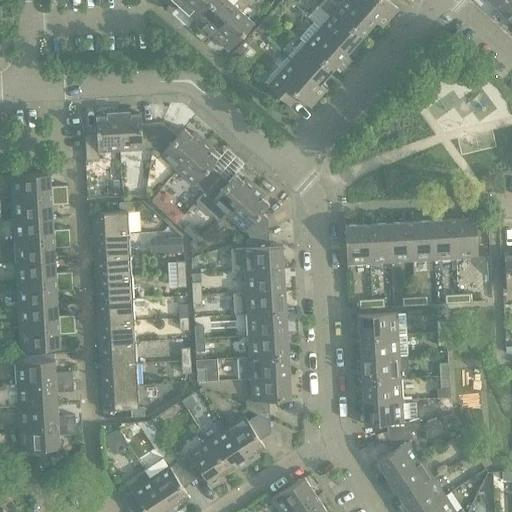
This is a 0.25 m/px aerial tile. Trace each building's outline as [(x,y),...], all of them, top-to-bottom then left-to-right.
[(186,0),(180,6),(196,21),(215,0),(186,0)] [(228,0),(215,0),(196,21),(212,35),(237,8),(232,3),(228,0)] [(237,8),(212,35),(229,50),(254,23),(242,12),(247,6),(239,0),(235,0),(232,3),(237,8)] [(331,0),(324,0),(319,6),(325,11),(334,2),(331,0)] [(331,16),(335,12),(362,36),(376,21),(377,20),(354,0),(345,0),(339,7),(334,2),(325,11),(331,16)] [(354,0),(377,20),(376,21),(383,27),(398,9),(388,0),(354,0)] [(511,0),(487,0),(501,12),(511,0)] [(511,0),(501,12),(511,21),(511,0)] [(331,16),(320,28),(348,52),(362,36),(335,12),(331,16)] [(300,38),(306,44),(334,68),(348,52),(320,28),(314,22),(300,38)] [(292,59),(292,60),(319,85),(320,84),(334,68),(306,44),(302,41),(288,56),(292,59)] [(319,85),(292,60),(291,61),(287,57),(265,82),(269,85),(268,86),(290,106),(298,96),(311,107),(327,89),(320,84),(319,85)] [(132,110),(119,111),(121,149),(154,147),(162,123),(142,124),(141,113),(132,114),(132,110)] [(121,149),(119,111),(105,112),(105,115),(96,116),(97,135),(86,136),(87,160),(99,159),(99,150),(121,149)] [(162,123),(154,147),(178,169),(204,141),(194,132),(191,134),(185,128),(177,136),(162,123)] [(204,141),(178,169),(204,192),(220,174),(211,166),(218,158),(212,152),(214,150),(204,141)] [(11,175),(13,198),(52,196),(50,173),(11,175)] [(220,174),(204,192),(196,201),(219,222),(230,215),(255,187),(245,178),(243,180),(236,174),(229,182),(220,174)] [(119,180),(108,181),(109,194),(120,194),(119,180)] [(56,186),(56,195),(69,195),(68,185),(56,186)] [(230,215),(247,231),(251,238),(269,230),(268,219),(262,213),(270,204),(263,198),(265,196),(255,187),(230,215)] [(159,191),(152,199),(165,210),(172,202),(170,201),(170,196),(166,192),(161,193),(159,191)] [(56,195),(57,205),(69,204),(69,195),(56,195)] [(52,196),(13,198),(14,219),(53,217),(52,196)] [(93,213),(94,235),(130,233),(128,211),(133,211),(133,202),(120,203),(120,212),(93,213)] [(53,217),(14,219),(15,241),(54,239),(53,217)] [(476,218),(454,219),(456,258),(478,257),(476,218)] [(454,219),(432,220),(434,259),(456,258),(454,219)] [(432,220),(411,221),(413,261),(434,259),(432,220)] [(411,221),(389,223),(391,262),(413,261),(411,221)] [(189,222),(183,229),(190,236),(194,239),(200,232),(189,222)] [(389,223),(368,224),(370,263),(391,262),(389,223)] [(370,263),(368,224),(345,225),(347,265),(370,263)] [(58,229),(59,239),(71,238),(70,228),(58,229)] [(246,240),(247,248),(270,247),(269,230),(251,238),(246,240)] [(130,233),(94,235),(95,257),(131,255),(130,233)] [(182,237),(162,238),(163,253),(183,252),(182,237)] [(59,239),(59,248),(72,247),(71,238),(59,239)] [(54,239),(15,241),(16,263),(55,260),(54,239)] [(233,271),(245,271),(284,268),(283,246),(270,247),(247,248),(232,249),(233,271)] [(131,255),(95,257),(96,279),(132,277),(131,255)] [(55,260),(16,263),(17,284),(57,282),(55,260)] [(177,262),(177,275),(186,274),(185,262),(177,262)] [(284,268),(245,271),(246,292),(285,290),(284,268)] [(61,272),(61,282),(73,281),(73,271),(61,272)] [(186,274),(177,275),(178,287),(187,287),(186,274)] [(132,277),(96,279),(98,300),(133,298),(132,277)] [(61,282),(62,291),(74,290),(73,281),(61,282)] [(57,282),(17,284),(19,306),(58,303),(57,282)] [(193,283),(193,295),(202,295),(201,282),(193,283)] [(285,290),(246,292),(234,293),(235,315),(247,314),(287,312),(285,290)] [(471,293),(458,294),(459,303),(471,302),(471,293)] [(459,303),(458,294),(446,295),(446,304),(459,303)] [(202,295),(193,295),(194,308),(203,307),(202,295)] [(428,296),(415,297),(415,305),(428,305),(428,296)] [(415,305),(415,297),(402,297),(403,306),(415,305)] [(133,298),(98,300),(99,322),(135,320),(133,298)] [(384,298),(372,299),(372,308),(385,307),(384,298)] [(372,308),(372,299),(359,300),(360,309),(372,308)] [(58,303),(19,306),(20,327),(59,325),(58,303)] [(179,305),(180,318),(189,317),(188,305),(179,305)] [(287,312),(247,314),(249,336),(288,333),(287,312)] [(358,315),(360,337),(407,335),(406,313),(398,313),(358,315)] [(63,315),(64,325),(76,324),(75,314),(63,315)] [(189,317),(180,318),(180,330),(189,330),(189,317)] [(135,320),(99,322),(100,344),(136,342),(135,320)] [(437,320),(438,333),(447,332),(446,320),(437,320)] [(64,325),(64,334),(76,334),(76,324),(64,325)] [(59,325),(20,327),(21,350),(60,347),(59,325)] [(195,326),(196,339),(205,338),(204,326),(195,326)] [(447,332),(438,333),(439,345),(447,345),(447,332)] [(288,333),(249,336),(250,357),(289,355),(288,333)] [(407,335),(360,337),(361,359),(408,356),(407,335)] [(205,338),(196,339),(196,351),(205,351),(205,338)] [(136,342),(100,344),(101,365),(137,363),(136,342)] [(181,348),(182,361),(191,360),(190,348),(181,348)] [(289,355),(250,357),(238,358),(239,379),(251,379),(290,376),(289,355)] [(408,356),(361,359),(362,380),(401,378),(409,378),(408,356)] [(16,362),(17,384),(56,382),(55,360),(16,362)] [(191,360),(182,361),(183,373),(192,373),(191,360)] [(137,363),(101,365),(103,387),(138,385),(137,363)] [(440,363),(440,376),(449,375),(448,363),(440,363)] [(206,368),(198,369),(197,369),(198,381),(207,381),(206,368)] [(60,372),(61,382),(73,381),(73,372),(60,372)] [(449,375),(440,376),(441,389),(450,388),(449,375)] [(290,376),(251,379),(252,400),(246,401),(247,408),(259,414),(270,420),(269,400),(292,399),(290,376)] [(401,378),(362,380),(363,402),(403,400),(401,378)] [(61,382),(61,391),(74,391),(73,381),(61,382)] [(56,382),(17,384),(18,406),(58,404),(56,382)] [(138,385),(103,387),(104,409),(132,408),(132,417),(145,416),(144,407),(140,407),(138,385)] [(192,395),(182,401),(188,409),(198,403),(192,395)] [(451,398),(437,399),(438,421),(452,416),(451,398)] [(403,400),(363,402),(365,424),(387,423),(388,437),(410,430),(410,421),(404,421),(403,400)] [(58,404),(18,406),(20,428),(59,425),(58,404)] [(246,417),(227,430),(248,462),(259,454),(258,452),(265,447),(260,439),(271,433),(270,420),(259,414),(248,421),(246,417)] [(63,415),(63,425),(76,424),(75,415),(63,415)] [(419,418),(410,421),(410,430),(420,426),(419,418)] [(63,425),(64,435),(76,434),(76,424),(63,425)] [(59,425),(20,428),(21,450),(60,448),(59,425)] [(227,430),(209,442),(228,471),(235,466),(237,469),(248,462),(227,430)] [(410,430),(388,437),(396,449),(377,461),(389,480),(422,459),(410,440),(415,437),(410,430)] [(460,445),(467,455),(474,450),(467,440),(460,445)] [(209,442),(180,460),(193,481),(203,474),(211,486),(223,478),(221,475),(228,471),(209,442)] [(474,450),(467,455),(474,466),(481,461),(474,450)] [(145,470),(151,479),(152,479),(172,511),(184,504),(182,501),(190,496),(184,487),(193,481),(180,460),(169,468),(163,458),(145,470)] [(422,459),(389,480),(401,498),(434,477),(422,459)] [(126,482),(133,492),(123,498),(131,511),(145,511),(146,511),(171,511),(172,511),(152,479),(151,479),(145,470),(145,469),(126,482)] [(511,470),(502,471),(503,480),(511,479),(511,470)] [(272,499),(280,511),(292,511),(317,496),(305,477),(272,499)] [(434,477),(401,498),(410,511),(419,511),(446,495),(434,477)] [(457,511),(446,495),(419,511),(464,511),(463,510),(459,511),(457,511)] [(327,511),(317,496),(292,511),(327,511)]
